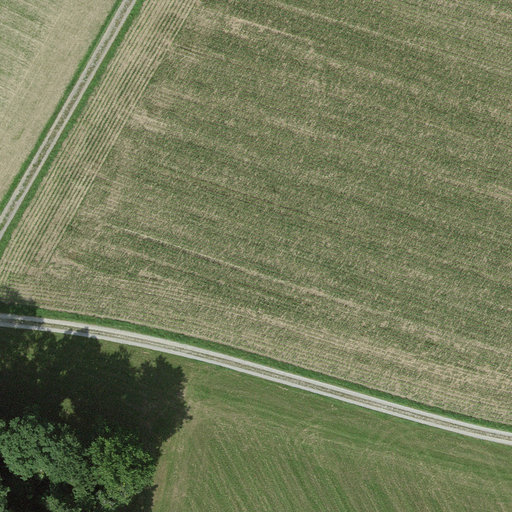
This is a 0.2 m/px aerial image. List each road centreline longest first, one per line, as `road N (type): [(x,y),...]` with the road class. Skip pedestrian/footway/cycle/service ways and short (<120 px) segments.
road 1 (track): [(0,319),(173,347),(511,439)]
road 2 (track): [(0,232),(131,0)]
